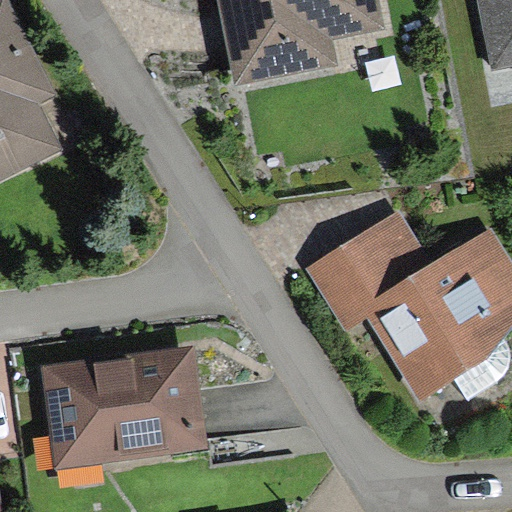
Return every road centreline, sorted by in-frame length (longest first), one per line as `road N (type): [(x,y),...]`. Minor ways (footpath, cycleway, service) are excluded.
road 1 (residential): [(231,253),(353,455),(389,483),(447,493),(511,487)]
road 2 (residential): [(81,0),(231,253)]
road 3 (residential): [(231,253),(177,284),(0,309)]
